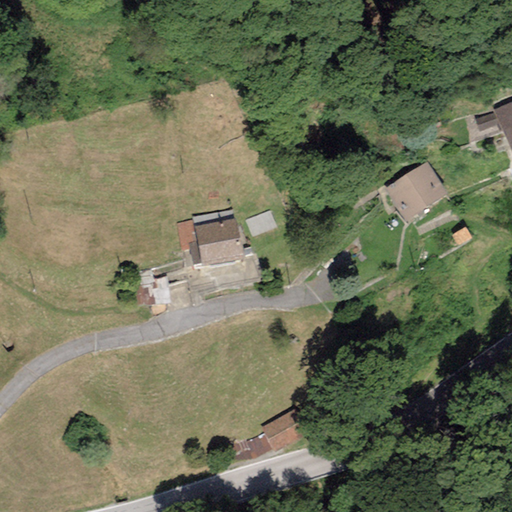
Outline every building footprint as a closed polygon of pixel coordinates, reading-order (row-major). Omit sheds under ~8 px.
[(511,103),(494,112),(501,130),(511,153),(511,103)] [(479,132),(495,126),(497,131),(501,130),(494,112),(474,120),(479,132)] [(425,162),(384,188),(404,221),(446,195),(425,162)] [(195,228),(193,221),(176,224),(181,250),(189,249),(192,266),(201,264),(202,267),(242,259),(234,220),(195,228)] [(317,435),(302,405),(263,424),(267,431),(244,442),(255,465),(282,452),(317,435)]
